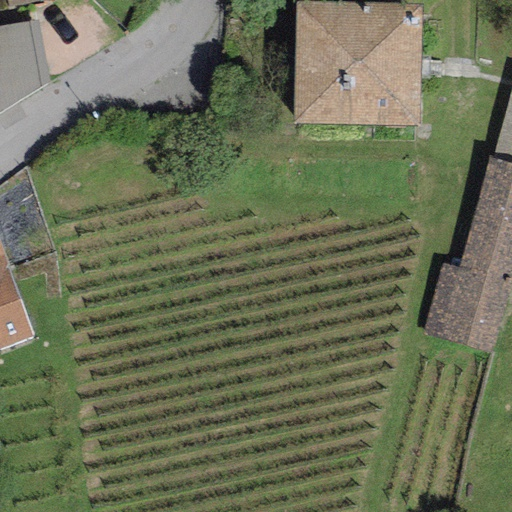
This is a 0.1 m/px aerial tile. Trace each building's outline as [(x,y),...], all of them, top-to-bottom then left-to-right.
[(422,6),(295,3),(293,124),(419,127),(422,6)] [(38,22),(0,27),(0,112),(51,85),(38,22)] [(511,87),(491,159),(511,165),(511,87)] [(493,352),(511,285),(511,165),(491,159),(487,158),(456,269),(441,264),(422,332),(493,352)] [(0,249),(0,347),(32,335),(0,249)]
